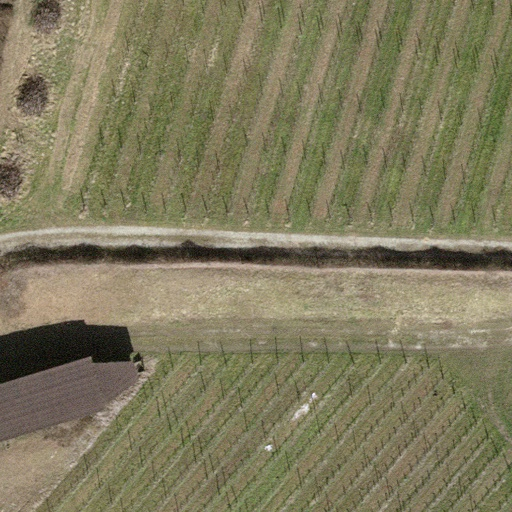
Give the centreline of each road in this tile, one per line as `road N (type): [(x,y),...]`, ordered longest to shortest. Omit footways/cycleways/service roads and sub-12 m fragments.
road 1 (track): [(511,333),(113,340),(0,365)]
road 2 (track): [(511,252),(125,236),(0,248)]
